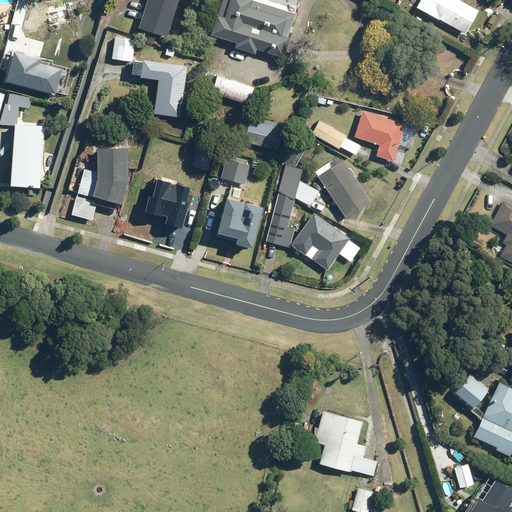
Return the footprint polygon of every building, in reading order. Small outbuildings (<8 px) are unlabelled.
[(178,0),(146,0),(138,28),(167,37),(178,0)] [(222,0),(218,15),(216,15),(211,35),(236,43),(235,47),(255,54),(256,49),(282,57),(288,38),(287,38),(295,14),(252,0),(251,0),(222,0)] [(420,0),(416,7),(465,33),(478,10),(458,0),(420,0)] [(80,57),(70,7),(45,12),(50,34),(44,36),(50,63),(80,57)] [(135,40),(115,38),(112,59),(132,61),(135,40)] [(57,95),(65,69),(42,63),(44,59),(16,51),(7,81),(57,95)] [(357,52),(321,52),(321,61),(357,61),(357,52)] [(187,66),(142,60),(140,77),(158,80),(153,114),(180,117),(187,66)] [(253,87),(216,76),(211,92),(248,104),(253,87)] [(7,104),(6,104),(0,124),(14,125),(10,185),(39,188),(44,126),(17,124),(19,106),(29,109),(31,98),(9,94),(7,104)] [(405,123),(362,110),(354,137),(379,145),(376,156),(393,161),(405,123)] [(283,125),(250,116),(243,141),(277,150),(283,125)] [(346,136),(319,120),(312,134),(339,149),(346,136)] [(361,146),(345,138),(341,147),(356,155),(361,146)] [(128,148),(96,149),(97,173),(84,170),(72,214),(92,220),(97,198),(122,204),(129,179),(128,148)] [(331,167),(318,176),(346,218),(371,202),(342,160),(340,161),(337,157),(329,163),(331,167)] [(250,165),(226,159),(221,178),(244,185),(250,165)] [(302,170),(285,164),(271,222),(288,227),(295,198),(311,207),(319,191),(300,180),(302,170)] [(149,193),(145,210),(167,216),(166,220),(182,224),(193,186),(157,176),(152,194),(149,193)] [(262,207),(226,198),(217,232),(236,238),(234,243),(251,248),(262,207)] [(511,206),(503,201),(490,225),(507,234),(502,243),(506,245),(500,256),(511,262),(511,206)] [(313,213),(290,245),(327,271),(350,238),(313,213)] [(511,382),(498,376),(493,384),(462,369),(448,397),(481,413),(469,436),(511,457),(511,382)] [(368,441),(356,439),(361,415),(321,406),(314,438),(324,440),(320,463),(361,471),(373,474),(376,457),(365,455),(368,441)] [(469,464),(453,469),(460,489),(475,484),(469,464)] [(501,511),(511,496),(511,489),(495,478),(475,508),(480,511),(501,511)] [(376,489),(357,484),(351,507),(370,511),(376,489)]
